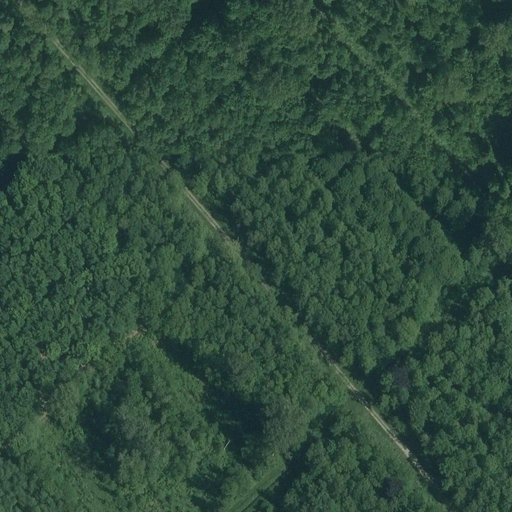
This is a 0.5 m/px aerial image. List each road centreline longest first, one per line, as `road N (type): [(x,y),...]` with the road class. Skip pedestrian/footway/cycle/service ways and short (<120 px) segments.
road 1 (track): [(453,511),(17,0)]
road 2 (track): [(235,248),(0,466)]
